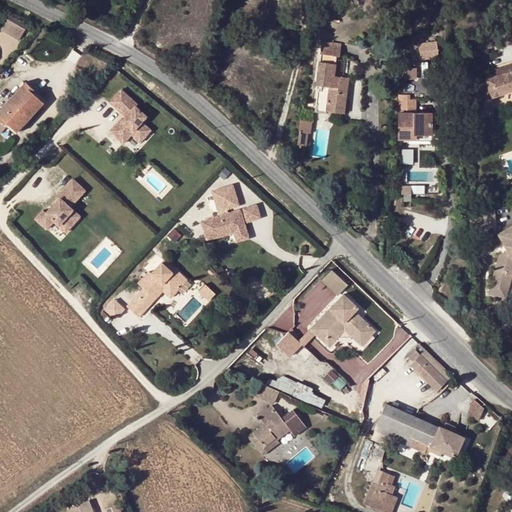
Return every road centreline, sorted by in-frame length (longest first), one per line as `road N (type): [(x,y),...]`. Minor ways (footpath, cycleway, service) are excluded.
road 1 (residential): [(12,511),(229,357),(346,238)]
road 2 (tertiary): [(30,0),(188,92),(346,238)]
road 3 (tertiary): [(346,238),(511,404)]
road 4 (unknown): [(265,163),(311,0)]
road 5 (unknown): [(409,305),(445,243),(449,200),(437,147)]
